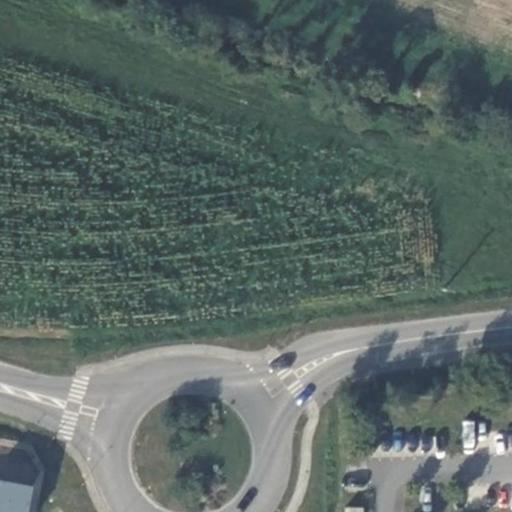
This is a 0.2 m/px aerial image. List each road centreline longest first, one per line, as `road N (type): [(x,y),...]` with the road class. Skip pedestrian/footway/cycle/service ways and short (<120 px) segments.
road 1 (secondary): [(396,342),(317,347),(258,379),(230,378)]
road 2 (secondary): [(273,432),(317,379),(396,342)]
road 3 (tertiary): [(137,387),(12,390)]
